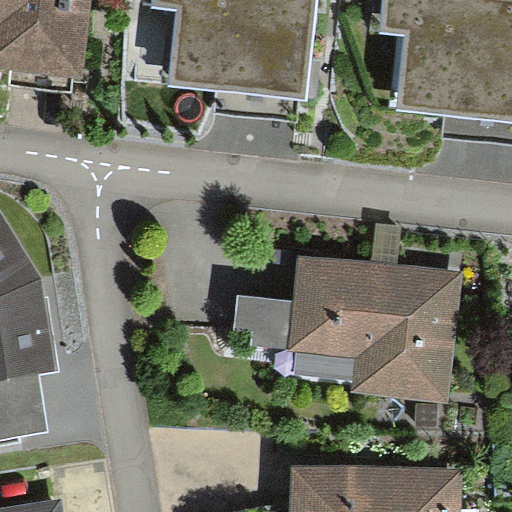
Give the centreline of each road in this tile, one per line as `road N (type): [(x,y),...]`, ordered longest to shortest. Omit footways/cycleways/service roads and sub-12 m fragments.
road 1 (residential): [(103,164),(511,208)]
road 2 (residential): [(103,164),(101,236),(143,511)]
